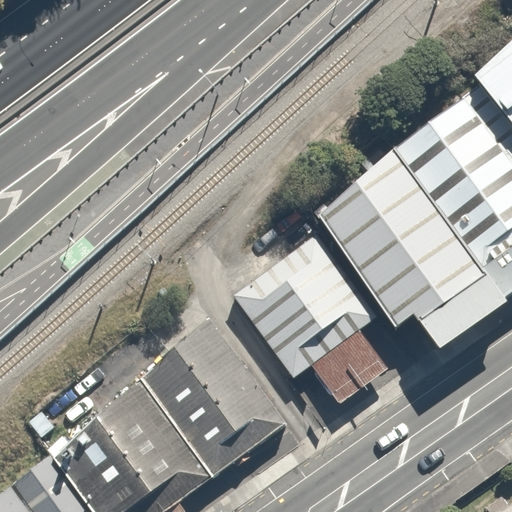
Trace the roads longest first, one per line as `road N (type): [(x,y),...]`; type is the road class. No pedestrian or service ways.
road 1 (trunk): [(251,0),(178,81),(0,238)]
road 2 (trunk): [(220,0),(0,162)]
road 3 (secondary): [(511,376),(318,511)]
road 4 (trunk): [(0,81),(104,0)]
